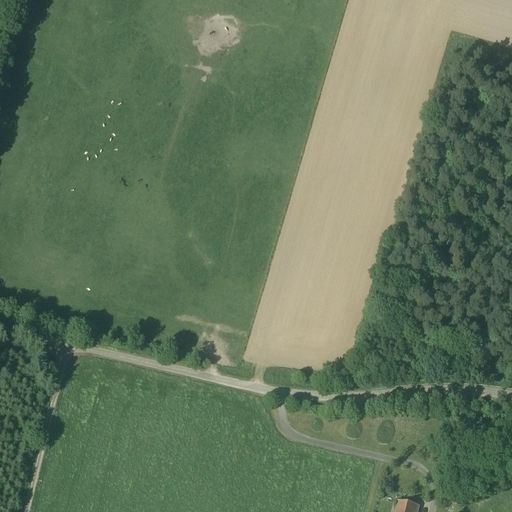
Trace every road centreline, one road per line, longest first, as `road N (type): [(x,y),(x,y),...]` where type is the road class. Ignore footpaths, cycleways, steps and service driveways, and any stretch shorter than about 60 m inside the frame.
road 1 (unclassified): [(0,328),(282,394),(511,398)]
road 2 (track): [(27,511),(66,342)]
